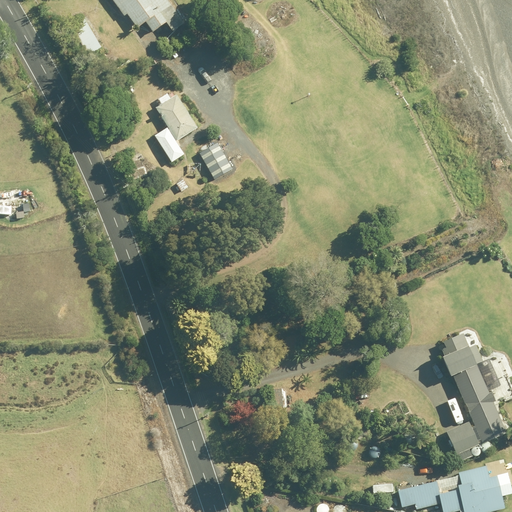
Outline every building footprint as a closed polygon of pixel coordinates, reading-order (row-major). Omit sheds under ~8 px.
[(174,33),(186,23),(168,0),(115,0),(138,30),(147,23),(155,34),(167,24),(174,33)] [(90,55),(102,48),(85,18),(72,26),(90,55)] [(177,142),(199,129),(178,96),(157,108),(170,129),(177,142)] [(185,155),(177,142),(169,130),(157,138),(173,163),(185,155)] [(215,180),(233,171),(220,144),(202,154),(215,180)] [(483,444),(509,433),(467,335),(441,346),(483,444)] [(285,409),(283,390),(274,392),(276,410),(285,409)] [(499,477),(491,479),(489,467),(460,473),(463,486),(464,490),(460,490),(441,495),(438,483),(399,492),(402,508),(417,505),(418,510),(442,504),(443,511),(457,511),(463,511),(494,511),(506,509),(499,477)] [(396,493),(395,484),(374,485),(374,494),(396,493)]
